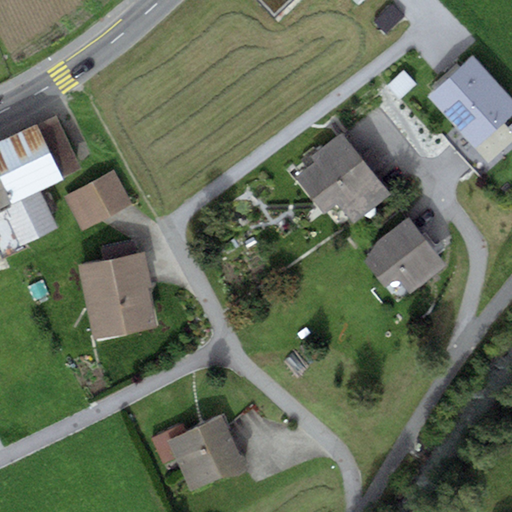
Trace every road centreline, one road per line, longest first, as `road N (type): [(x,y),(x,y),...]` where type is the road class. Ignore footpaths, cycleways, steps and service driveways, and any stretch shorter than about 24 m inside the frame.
road 1 (residential): [(511,297),(454,371),(365,511)]
road 2 (primary): [(0,109),(63,75),(158,0)]
